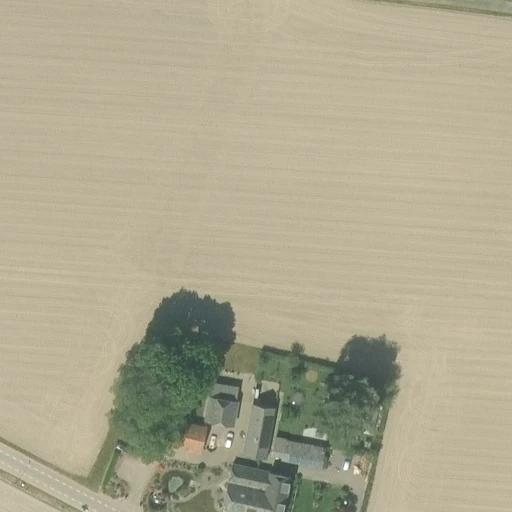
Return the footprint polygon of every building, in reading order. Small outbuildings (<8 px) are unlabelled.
[(208,395),(203,421),(233,426),(238,400),(235,400),(238,387),(213,382),(210,396),(208,395)] [(266,458),(274,407),(251,403),(241,454),(266,458)] [(205,426),(167,418),(161,444),(201,453),(205,426)] [(286,439),(286,440),(274,438),(270,456),(320,465),(325,447),(286,439)] [(229,511),(281,511),(289,477),(233,465),(223,511),(229,511)]
